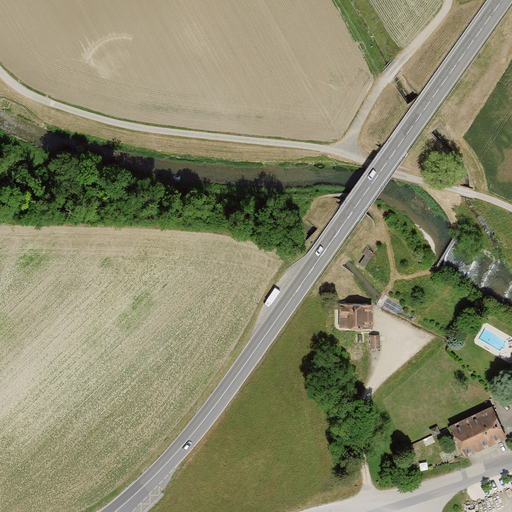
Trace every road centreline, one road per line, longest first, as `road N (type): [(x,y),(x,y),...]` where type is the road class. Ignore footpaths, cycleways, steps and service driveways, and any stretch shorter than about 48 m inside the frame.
road 1 (primary): [(501,0),(207,417),(115,511)]
road 2 (track): [(460,190),(323,149),(115,122),(25,92),(0,69)]
road 3 (track): [(344,154),(382,82),(448,0)]
